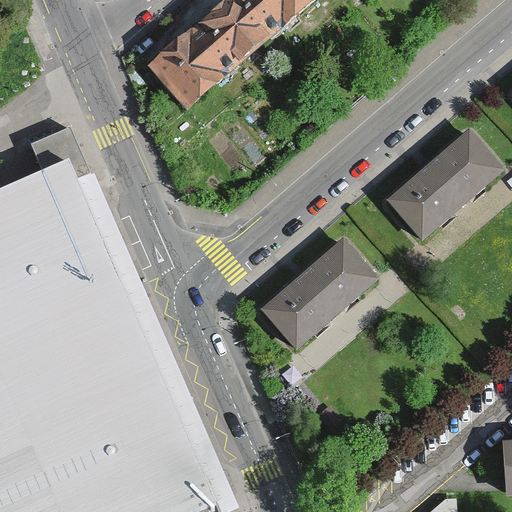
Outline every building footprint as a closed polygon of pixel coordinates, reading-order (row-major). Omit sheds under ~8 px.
[(188,117),(325,4),(321,0),(236,0),(219,14),(174,51),(150,72),(188,117)] [(41,186),(74,173),(78,182),(88,177),(70,133),(27,151),(41,186)] [(424,176),(388,207),(419,243),(422,247),(504,177),(500,173),(469,137),(438,165),(431,170),(424,176)] [(0,511),(218,511),(78,182),(74,173),(41,186),(0,203),(0,511)] [(88,177),(78,182),(218,511),(221,511),(235,506),(95,175),(88,177)] [(298,285),(261,317),(293,354),(296,358),(379,286),(372,279),(343,246),(312,273),(305,279),(298,285)] [(511,451),(503,452),(506,500),(511,499),(511,451)] [(446,502),(435,511),(457,511),(457,502),(446,502)]
